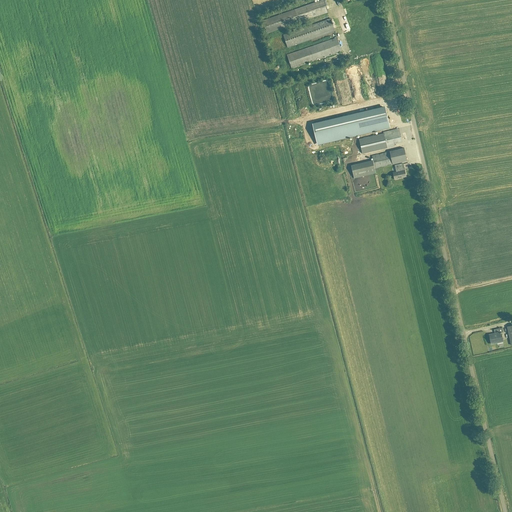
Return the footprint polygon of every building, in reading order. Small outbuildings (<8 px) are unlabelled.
[(323,0),(322,0),(276,16),(262,20),(266,33),(302,21),(305,27),(269,40),(273,52),(334,31),(330,19),(306,27),(304,20),(328,12),(323,0)] [(334,38),(287,55),(275,59),(280,72),(341,51),(336,37),(334,38)] [(318,144),(389,127),(385,107),(313,124),(318,144)] [(384,134),(361,139),(359,139),(362,153),(394,146),(394,144),(402,142),(399,129),(383,132),(384,134)] [(389,151),(389,152),(372,156),(373,160),(351,165),(354,178),(376,173),(375,168),(392,164),(407,160),(404,147),(389,151)] [(393,172),(394,179),(406,177),(403,163),(395,165),(396,172),(393,172)] [(497,333),(489,335),(491,344),(503,341),(501,332),(503,332),(502,327),(496,329),(497,333)]
